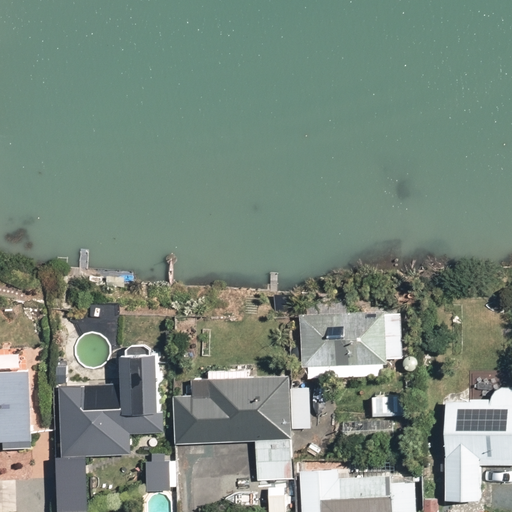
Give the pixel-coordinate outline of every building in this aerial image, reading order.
[(390,308),(312,311),(305,311),(307,362),(312,362),(312,376),(386,373),(386,361),(391,361),(391,355),(406,355),(404,310),(390,311),(390,308)] [(0,439),(6,439),(6,446),(36,445),(34,368),(25,368),(25,347),(0,348),(0,439)] [(162,349),(126,350),(127,380),(63,382),(65,452),(61,452),(63,509),(92,508),(91,453),(135,451),(134,430),(168,429),(168,409),(164,409),(162,349)] [(59,381),(70,380),(69,364),(59,364),(59,381)] [(293,385),(293,373),(195,377),(196,393),(178,394),(180,440),(259,437),(261,476),(297,475),(295,425),(314,424),(312,384),(293,385)] [(511,383),(507,384),(502,386),(497,391),(495,399),(451,399),(451,496),(485,496),(485,461),(511,461),(511,383)] [(377,394),(377,413),(419,412),(418,393),(377,394)] [(155,451),(155,458),(150,458),(151,487),(174,487),(173,458),(168,458),(168,450),(155,451)] [(403,511),(420,511),(418,479),(396,481),(395,471),(342,475),(342,466),(303,468),(305,511),(403,511)] [(427,511),(440,511),(440,498),(427,498),(427,511)]
